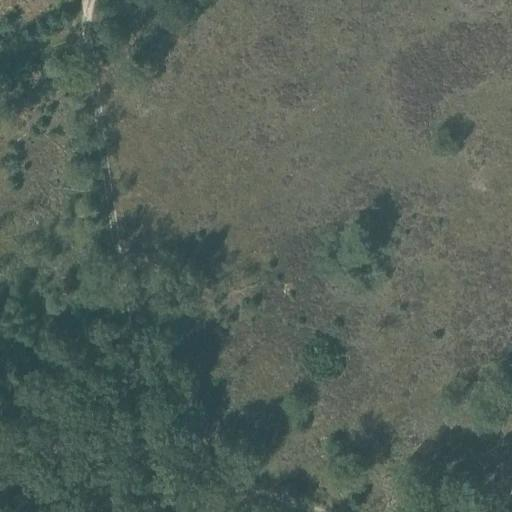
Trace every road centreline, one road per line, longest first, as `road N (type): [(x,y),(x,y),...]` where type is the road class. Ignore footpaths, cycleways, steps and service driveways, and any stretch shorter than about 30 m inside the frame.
road 1 (track): [(141,458),(68,0)]
road 2 (unknown): [(141,458),(313,511)]
road 3 (track): [(141,458),(80,446),(35,449),(0,463)]
